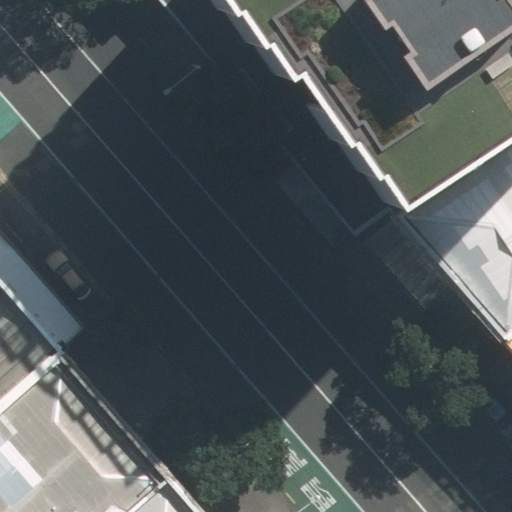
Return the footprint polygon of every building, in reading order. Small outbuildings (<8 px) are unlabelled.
[(511,0),(227,0),(270,62),(284,52),(382,194),(511,105),(511,0)] [(511,133),(384,221),(499,344),(511,335),(511,133)] [(0,393),(45,352),(0,295),(0,393)] [(511,335),(499,344),(511,358),(511,335)] [(191,511),(45,352),(0,393),(0,511),(191,511)]
